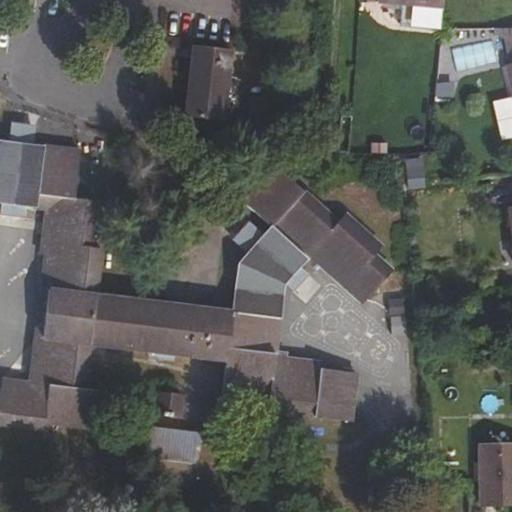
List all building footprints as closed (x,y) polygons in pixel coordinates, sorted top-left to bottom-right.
[(511,26),(511,29),(511,60),(501,63),(511,108),(511,26)] [(223,125),(232,53),(187,47),(177,120),(223,125)] [(274,343),(283,286),(312,252),(317,258),(325,251),(368,288),(390,263),(371,247),(379,237),(343,205),(333,215),(272,162),(243,197),(270,220),(235,254),(228,309),(91,296),(95,250),(85,248),(87,202),(81,201),(85,150),(33,144),(35,128),(8,124),(7,142),(0,141),(0,203),(41,206),(37,251),(45,252),(35,376),(2,380),(0,399),(0,444),(41,449),(42,444),(90,449),(95,391),(83,391),(86,350),(222,364),(219,389),(265,393),(264,403),(312,408),(310,423),(353,428),(358,375),(318,369),(319,360),(282,356),(283,344),(274,343)] [(401,299),(385,298),(387,318),(402,318),(401,299)] [(183,394),(154,392),(152,413),(181,416),(183,394)] [(203,433),(146,427),(142,460),(192,465),(192,469),(198,470),(203,433)] [(510,495),(508,448),(473,449),(474,496),(510,495)]
